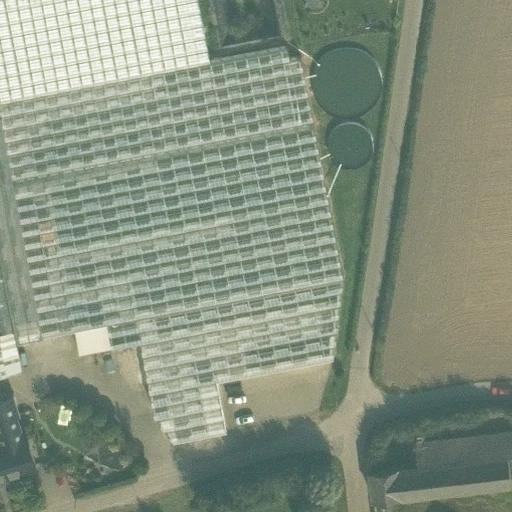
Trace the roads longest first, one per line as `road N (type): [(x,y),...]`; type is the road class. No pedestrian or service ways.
road 1 (unclassified): [(416,0),(351,422)]
road 2 (unclassified): [(70,511),(351,422)]
road 3 (unclassified): [(351,422),(511,394)]
